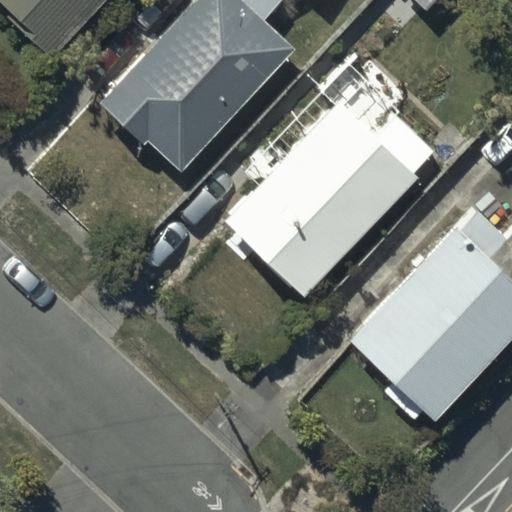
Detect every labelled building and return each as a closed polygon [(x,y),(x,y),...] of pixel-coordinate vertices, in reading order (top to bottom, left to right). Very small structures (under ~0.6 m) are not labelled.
[(23,22),(48,46),(92,0),(4,0),(25,20),(23,22)] [(174,158),(287,35),(255,6),(260,0),(174,0),(92,91),(134,129),(138,125),(174,158)] [(416,0),(435,19),(453,0),(416,0)] [(303,286),(433,143),(393,106),(405,93),(373,64),(343,97),(332,87),(282,141),(275,135),(242,172),(252,181),(223,213),(303,286)] [(511,206),(500,219),(470,190),(340,328),(428,410),(511,319),(511,206)]
